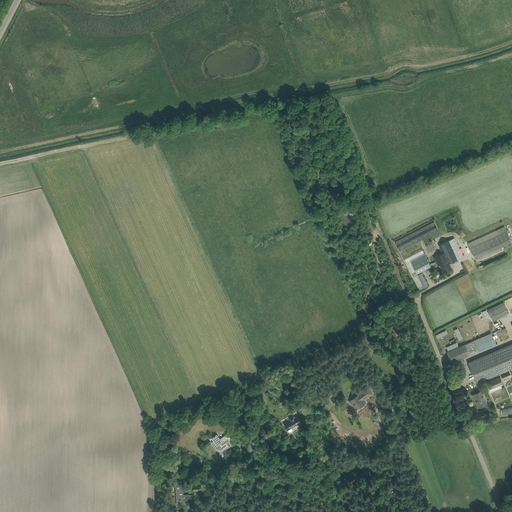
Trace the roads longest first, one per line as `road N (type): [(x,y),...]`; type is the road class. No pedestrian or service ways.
road 1 (track): [(511,53),(404,88),(0,164)]
road 2 (unclassified): [(503,511),(419,306),(409,299)]
road 3 (unknown): [(251,511),(251,386)]
